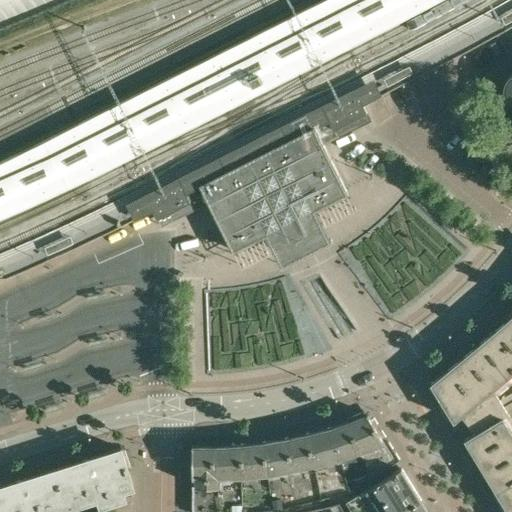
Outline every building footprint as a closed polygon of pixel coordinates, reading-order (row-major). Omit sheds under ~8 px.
[(0,0),(0,25),(60,0),(0,0)] [(198,79),(208,99),(213,98),(219,96),(225,94),(231,91),(236,87),(239,84),(242,80),(241,79),(245,77),(237,60),(232,61),(226,62),(219,64),(211,68),(206,71),(202,75),(198,79)] [(267,79),(284,73),(280,60),(262,67),(267,79)] [(334,129),(367,112),(362,103),(360,98),(326,114),(334,129)] [(249,159),(246,152),(216,167),(220,174),(199,184),(210,204),(233,249),(233,250),(234,250),(242,266),(275,249),(283,264),(329,240),(322,225),(355,208),(347,192),(348,192),(324,146),(314,126),(297,135),(293,128),(263,143),(267,150),(249,159)] [(148,201),(152,209),(157,218),(190,201),(186,192),(182,184),(148,201)] [(197,230),(212,220),(206,211),(191,222),(197,230)] [(105,292),(87,296),(88,301),(106,297),(105,292)] [(472,435),(511,499),(511,401),(498,409),(489,398),(511,378),(511,313),(431,382),(454,419),(462,413),(478,431),(472,435)] [(52,314),(39,318),(40,322),(53,318),(52,314)] [(42,361),(24,367),(26,371),(43,365),(42,361)] [(106,387),(88,393),(90,398),(107,393),(106,387)] [(63,401),(46,406),(47,411),(65,406),(63,401)] [(367,413),(350,420),(368,474),(369,473),(369,472),(371,472),(379,472),(396,460),(367,413)] [(350,420),(329,427),(347,481),(368,474),(350,420)] [(300,435),(265,441),(274,509),(350,490),(347,481),(329,427),(300,435)] [(242,444),(242,511),(273,509),(274,509),(265,441),(242,444)] [(193,511),(228,511),(242,511),(242,444),(219,445),(193,446),(193,511)] [(122,448),(55,469),(67,508),(100,498),(102,505),(126,498),(123,490),(134,486),(122,448)] [(347,502),(353,511),(403,511),(422,501),(401,468),(347,502)] [(55,469),(0,486),(0,511),(54,511),(67,508),(55,469)] [(428,511),(422,501),(403,511),(428,511)]
